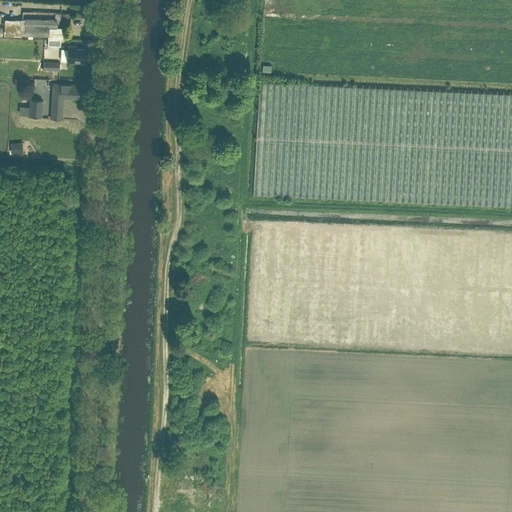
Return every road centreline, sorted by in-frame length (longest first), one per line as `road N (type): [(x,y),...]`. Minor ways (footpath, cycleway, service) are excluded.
road 1 (track): [(184,0),(175,109),(180,216),(153,511)]
road 2 (unclassified): [(89,511),(113,0)]
